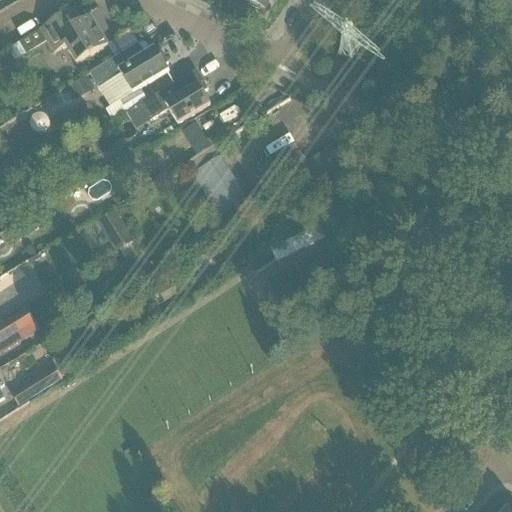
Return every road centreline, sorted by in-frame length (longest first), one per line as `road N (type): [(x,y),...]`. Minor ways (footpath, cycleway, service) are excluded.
road 1 (residential): [(511,452),(423,300),(426,257),(462,143),(511,165)]
road 2 (residential): [(283,56),(159,0)]
